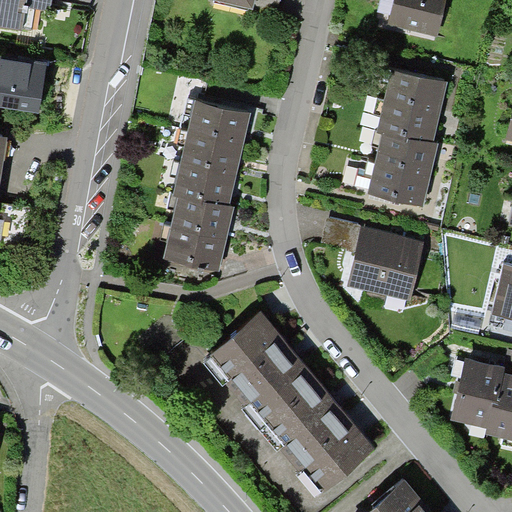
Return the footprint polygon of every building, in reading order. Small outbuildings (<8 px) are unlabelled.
[(0,0),(0,25),(31,31),(35,10),(51,13),(52,0),(0,0)] [(396,0),(392,19),(440,31),(447,0),(396,0)] [(0,57),(0,107),(39,113),(47,65),(0,57)] [(388,92),(443,104),(450,73),(395,61),(388,92)] [(382,123),(437,135),(443,104),(388,92),(382,123)] [(224,197),(244,105),(188,93),(167,187),(173,189),(158,251),(215,266),(231,199),(224,197)] [(377,156),(432,167),(439,136),(384,125),(377,156)] [(370,186),(426,198),(432,167),(377,156),(370,186)] [(359,224),(325,217),(319,243),(353,251),(359,224)] [(352,280),(412,295),(426,237),(366,223),(352,280)] [(495,308),(511,312),(511,260),(507,259),(495,308)] [(313,485),(370,438),(256,300),(199,347),(313,485)] [(436,345),(409,367),(421,382),(449,360),(436,345)] [(465,360),(450,420),(487,429),(494,399),(498,400),(504,373),(505,370),(465,360)] [(487,429),(486,434),(511,440),(511,374),(504,373),(498,400),(494,399),(487,429)] [(0,472),(14,430),(0,425),(0,472)] [(351,511),(436,511),(401,470),(351,511)]
